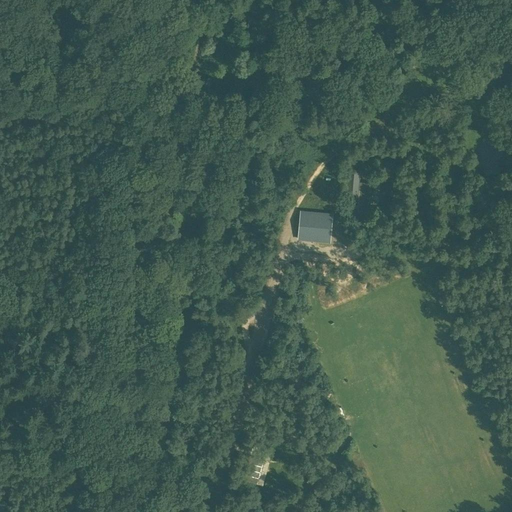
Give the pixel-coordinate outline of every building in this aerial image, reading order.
[(360,169),(348,168),(347,184),(359,185),(360,169)] [(347,184),(346,200),(357,201),(359,185),(347,184)] [(346,200),(344,215),(356,216),(357,201),(346,200)] [(298,239),(316,240),(317,232),(330,234),(332,214),(301,211),(298,239)] [(241,479),(256,483),(263,460),(247,456),(241,479)]
